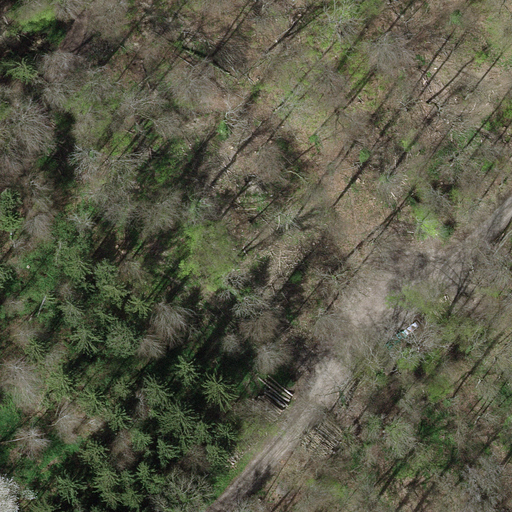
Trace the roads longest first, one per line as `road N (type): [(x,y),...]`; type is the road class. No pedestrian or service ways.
road 1 (track): [(220,511),(511,212)]
road 2 (track): [(0,197),(95,0)]
